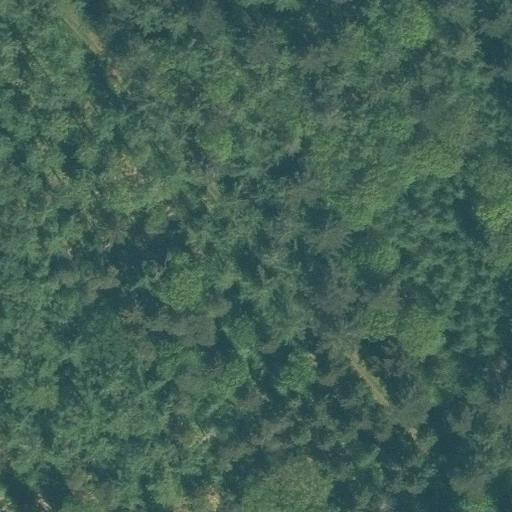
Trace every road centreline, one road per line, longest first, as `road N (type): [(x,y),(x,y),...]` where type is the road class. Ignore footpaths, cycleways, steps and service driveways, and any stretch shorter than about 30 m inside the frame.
road 1 (track): [(463,498),(49,0)]
road 2 (track): [(0,388),(202,182)]
